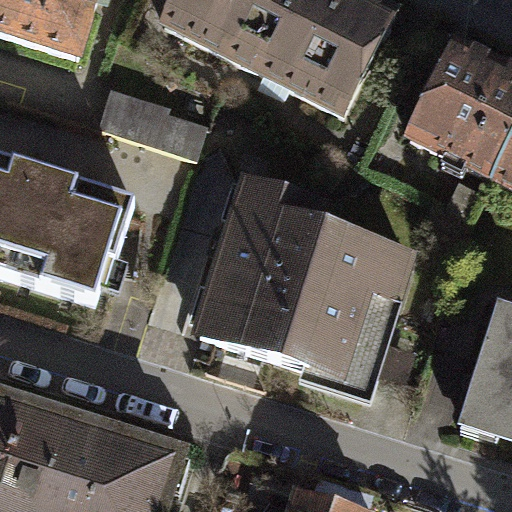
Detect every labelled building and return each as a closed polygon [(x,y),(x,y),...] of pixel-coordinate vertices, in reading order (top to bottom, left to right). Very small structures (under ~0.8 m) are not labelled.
[(101,58),(119,0),(5,0),(0,18),(101,58)] [(315,0),(193,0),(182,23),(282,70),(315,0)] [(416,7),(401,0),(315,0),(282,70),(367,110),(416,7)] [(511,146),(511,72),(458,47),(410,143),(494,184),(511,146)] [(207,157),(215,123),(118,101),(110,135),(207,157)] [(511,146),(494,184),(511,192),(511,146)] [(55,164),(0,148),(0,253),(27,261),(118,287),(132,240),(147,191),(55,164)] [(239,189),(192,338),(359,390),(399,261),(303,231),(309,211),(239,189)] [(511,311),(498,308),(465,421),(511,435),(511,311)] [(166,511),(182,461),(0,402),(0,511),(166,511)] [(345,511),(295,496),(289,511),(345,511)]
